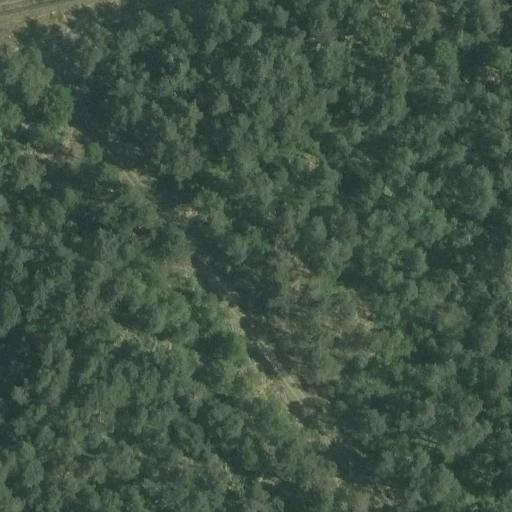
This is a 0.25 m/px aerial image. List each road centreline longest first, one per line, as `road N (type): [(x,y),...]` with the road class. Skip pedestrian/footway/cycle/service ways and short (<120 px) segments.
road 1 (track): [(0,58),(42,41),(67,93),(378,511)]
road 2 (track): [(42,41),(184,0)]
